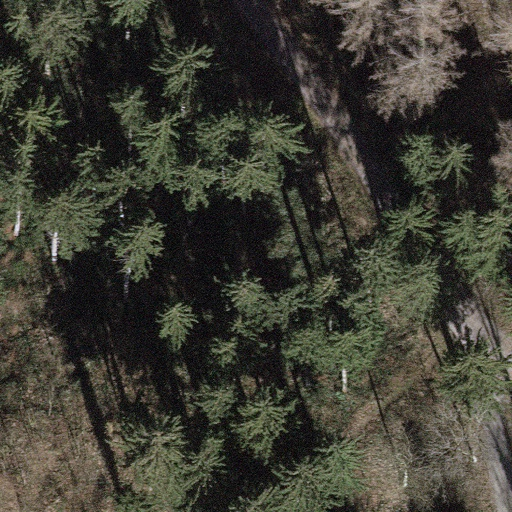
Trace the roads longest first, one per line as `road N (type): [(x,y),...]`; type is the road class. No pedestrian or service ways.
road 1 (track): [(511,361),(237,0)]
road 2 (track): [(493,344),(511,465)]
